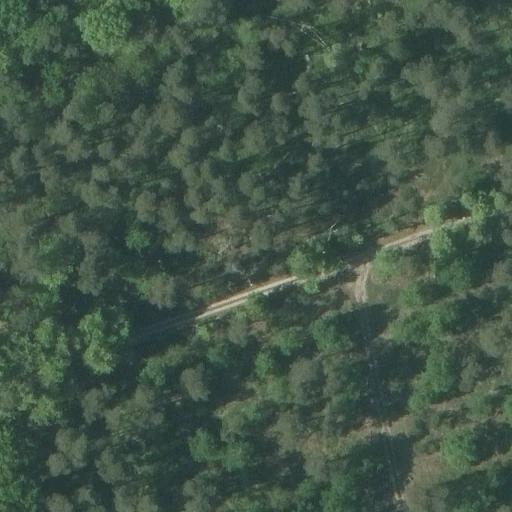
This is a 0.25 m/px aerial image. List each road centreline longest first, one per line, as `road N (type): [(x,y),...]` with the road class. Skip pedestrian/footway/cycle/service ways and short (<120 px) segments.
road 1 (track): [(0,385),(511,216)]
road 2 (track): [(366,267),(411,511)]
